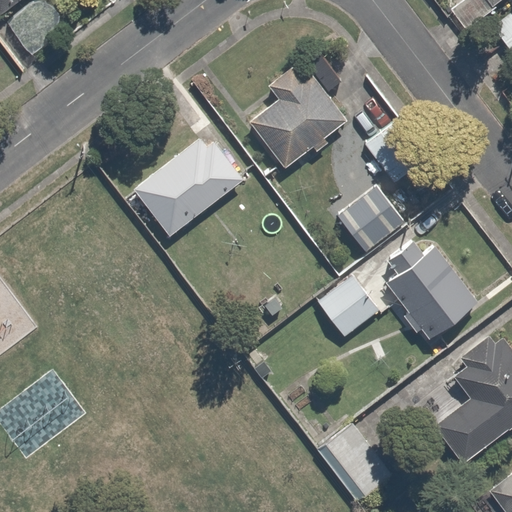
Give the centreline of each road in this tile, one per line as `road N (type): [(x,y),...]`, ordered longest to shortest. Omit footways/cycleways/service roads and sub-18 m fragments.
road 1 (residential): [(0,163),(211,0)]
road 2 (residential): [(368,0),(511,183)]
